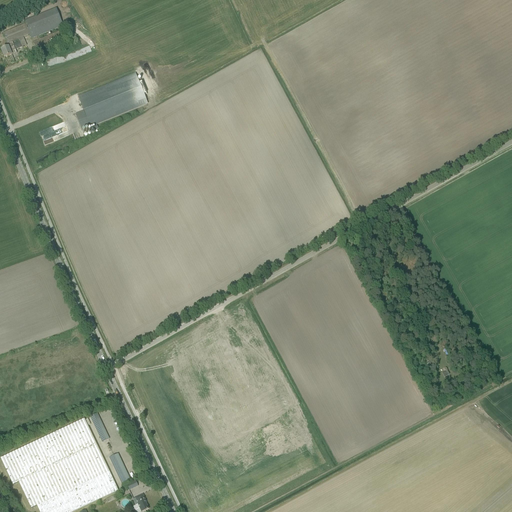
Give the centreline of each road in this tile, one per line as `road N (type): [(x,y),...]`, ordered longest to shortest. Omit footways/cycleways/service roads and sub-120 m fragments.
road 1 (unclassified): [(105,367),(511,140)]
road 2 (tertiary): [(105,367),(0,120)]
road 3 (tertiary): [(172,511),(105,367)]
